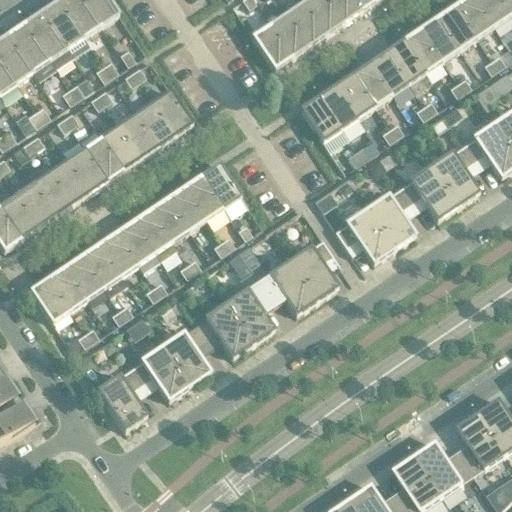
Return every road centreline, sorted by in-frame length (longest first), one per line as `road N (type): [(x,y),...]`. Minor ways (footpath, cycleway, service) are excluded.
road 1 (residential): [(107,477),(511,204)]
road 2 (tertiary): [(203,511),(355,394),(511,289)]
road 3 (residential): [(303,511),(511,373)]
road 4 (residential): [(76,432),(0,319)]
